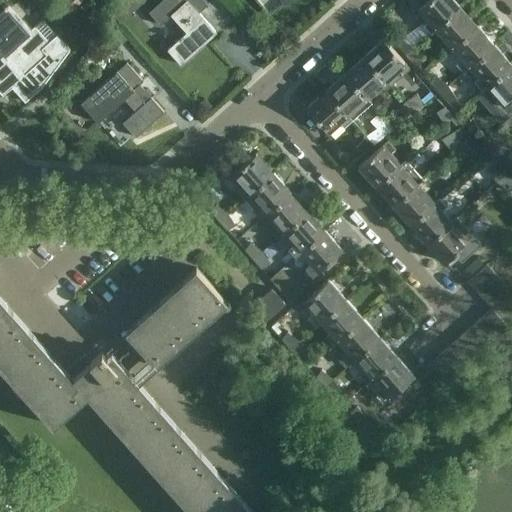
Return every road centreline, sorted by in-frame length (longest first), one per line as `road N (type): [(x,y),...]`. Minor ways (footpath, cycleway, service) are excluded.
road 1 (residential): [(455,325),(260,98)]
road 2 (residential): [(8,175),(156,186),(260,98)]
road 3 (residential): [(260,98),(371,0)]
